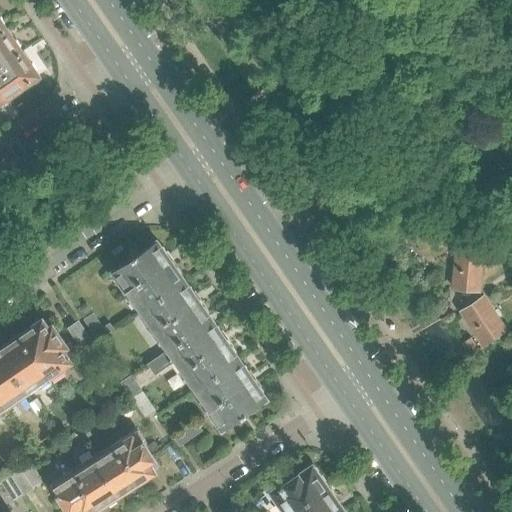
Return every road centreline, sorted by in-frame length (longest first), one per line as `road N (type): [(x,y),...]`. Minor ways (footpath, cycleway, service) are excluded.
road 1 (secondary): [(369,379),(214,153)]
road 2 (secondary): [(190,171),(345,396)]
road 3 (residential): [(0,301),(190,171)]
road 4 (residential): [(165,511),(345,396)]
road 5 (secondary): [(462,511),(369,379)]
road 6 (residential): [(126,79),(0,170)]
road 7 (secondary): [(345,396),(425,511)]
